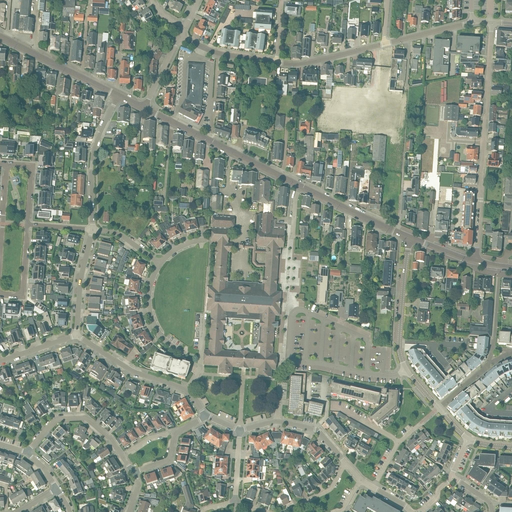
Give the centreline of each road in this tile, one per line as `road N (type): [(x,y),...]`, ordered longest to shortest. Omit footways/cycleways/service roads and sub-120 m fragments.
road 1 (residential): [(476,260),(492,21)]
road 2 (tertiary): [(408,237),(399,354),(438,408)]
road 3 (residential): [(205,414),(182,387),(133,371),(76,335)]
road 4 (residential): [(92,229),(91,159),(117,95)]
road 5 (tertiary): [(117,95),(0,36)]
road 6 (residential): [(122,456),(82,417),(57,418),(27,452)]
road 7 (tertiary): [(408,237),(299,186)]
